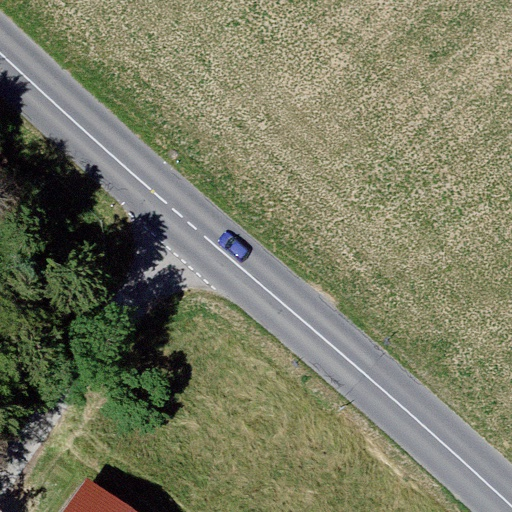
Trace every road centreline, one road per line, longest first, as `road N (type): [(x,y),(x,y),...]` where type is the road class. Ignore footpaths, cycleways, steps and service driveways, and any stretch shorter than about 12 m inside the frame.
road 1 (secondary): [(185,219),(511,511)]
road 2 (residential): [(0,443),(75,330),(185,219)]
road 3 (secondary): [(0,50),(185,219)]
